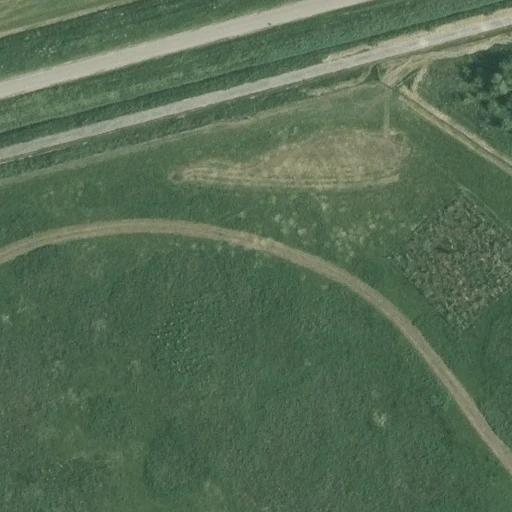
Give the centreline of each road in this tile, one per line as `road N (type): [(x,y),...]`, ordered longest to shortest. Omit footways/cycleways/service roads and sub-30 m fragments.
road 1 (track): [(0,157),(511,21)]
road 2 (unclassified): [(0,91),(345,0)]
